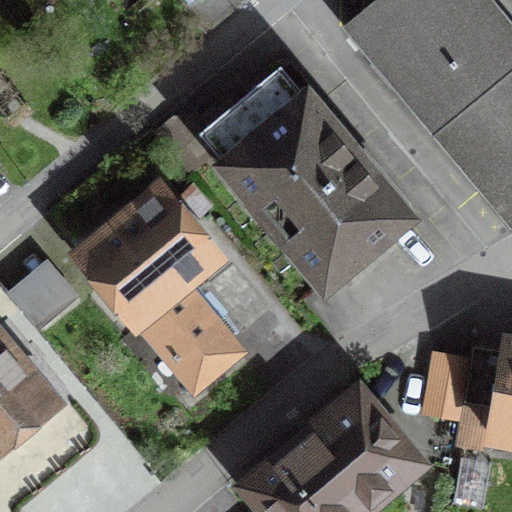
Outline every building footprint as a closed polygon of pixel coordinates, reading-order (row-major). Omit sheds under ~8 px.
[(511,14),(500,0),(381,0),(344,30),(510,232),(511,230),(511,14)] [(441,239),(327,90),(228,165),(342,314),(441,239)] [(153,183),(77,246),(196,386),(237,351),(179,282),(212,253),(153,183)] [(48,265),(12,294),(37,323),(73,294),(48,265)] [(86,426),(8,329),(0,335),(0,481),(6,489),(86,426)] [(511,330),(488,461),(511,464),(511,330)] [(467,359),(436,353),(425,412),(457,417),(467,359)] [(407,511),(446,478),(382,406),(262,511),(407,511)]
